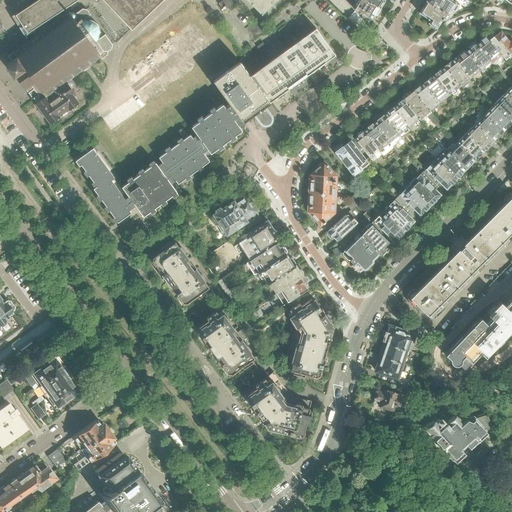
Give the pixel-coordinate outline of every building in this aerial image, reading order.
[(37,0),(29,5),(30,7),(19,15),(25,25),(23,26),(22,25),(21,26),(28,36),(29,36),(28,35),(38,28),(37,27),(78,0),(106,0),(128,26),(156,0),(37,0)] [(262,14),(276,0),(277,1),(277,0),(247,0),(252,5),(262,15),(262,14)] [(377,15),(381,9),(367,0),(356,0),(352,7),(367,23),(370,18),(371,19),(373,16),(377,15)] [(384,0),(367,0),(381,9),(385,2),(385,1),(384,0)] [(450,17),(451,16),(427,0),(419,13),(431,20),(430,22),(430,24),(435,27),(438,27),(442,19),(445,20),(449,18),(450,17)] [(427,0),(451,16),(454,11),(456,11),(458,7),(458,5),(455,4),(456,3),(451,0),(427,0)] [(68,84),(69,83),(72,80),(76,77),(77,77),(81,74),(80,74),(84,71),(90,67),(90,66),(92,65),(91,64),(99,58),(100,59),(101,58),(102,59),(106,56),(108,55),(108,52),(107,52),(112,48),(112,46),(112,44),(113,44),(105,34),(103,35),(101,32),(100,32),(100,30),(99,28),(98,25),(97,24),(95,22),(94,21),(91,20),(92,20),(89,16),(91,15),(87,10),(83,9),(76,14),(74,13),(72,12),(70,13),(68,10),(66,12),(67,14),(59,20),(58,18),(56,19),(57,20),(50,26),(49,25),(46,27),(46,26),(42,29),(42,30),(37,33),(33,36),(30,38),(31,40),(24,45),(23,44),(21,45),(22,46),(15,52),(14,50),(12,51),(13,53),(9,56),(8,55),(8,56),(11,61),(7,64),(26,91),(27,90),(29,93),(28,93),(33,100),(34,99),(36,103),(36,104),(47,96),(47,97),(49,96),(48,95),(55,90),(56,91),(57,90),(57,89),(64,84),(65,85),(66,84),(67,83),(68,84)] [(307,76),(335,55),(316,28),(283,52),(250,76),(269,103),(289,89),(307,76)] [(489,39),(502,55),(506,59),(510,56),(511,58),(511,57),(511,41),(510,41),(509,42),(502,34),(499,34),(494,38),(493,36),(489,39)] [(480,42),(477,45),(493,65),(497,62),(496,60),(502,55),(489,39),(487,36),(485,36),(481,40),(480,42)] [(490,61),(477,45),(476,43),(473,43),(469,46),(469,49),(466,51),(480,70),(482,72),(486,69),(484,66),(490,61)] [(480,70),(466,51),(465,51),(463,51),(459,54),(459,57),(456,59),(470,77),(480,70)] [(470,77),(456,59),(455,58),(444,67),(460,86),(470,77)] [(250,76),(240,62),(213,81),(230,104),(225,107),(223,104),(191,127),(197,135),(193,138),(190,135),(159,157),(163,163),(158,166),(156,162),(145,170),(122,187),(129,196),(125,199),(112,180),(115,178),(93,148),(75,161),(79,166),(81,165),(97,186),(93,188),(118,222),(132,212),(129,209),(135,205),(143,217),(177,192),(171,184),(176,181),(178,184),(210,161),(204,153),(208,150),(211,153),(242,130),(239,126),(243,122),(241,119),(244,123),(249,120),(246,115),(252,111),(261,123),(262,125),(264,125),(267,125),(268,125),(270,124),(271,122),(272,120),(272,118),(271,116),(270,115),(271,114),(272,114),(266,105),(269,103),(250,76)] [(450,94),(460,86),(444,67),(434,75),(450,94)] [(511,80),(503,73),(501,75),(509,83),(511,80)] [(440,102),(450,94),(434,75),(424,83),(440,102)] [(47,96),(36,104),(51,124),(79,103),(74,96),(76,94),(72,89),(72,88),(69,83),(68,84),(67,83),(66,84),(65,85),(64,84),(57,89),(57,90),(56,91),(55,90),(48,95),(49,96),(47,97),(47,96)] [(440,102),(424,83),(414,91),(430,110),(440,102)] [(511,121),(511,103),(499,91),(494,97),(490,93),(495,88),(491,83),(482,92),(486,96),(486,97),(494,104),(511,122),(511,121)] [(511,85),(506,91),(500,84),(496,88),(499,91),(511,103),(511,85)] [(440,122),(430,110),(414,91),(404,99),(419,119),(426,113),(435,124),(440,129),(443,126),(440,122)] [(414,123),(419,119),(404,99),(394,107),(410,126),(413,131),(417,128),(414,123)] [(503,131),(511,122),(494,104),(488,109),(485,106),(481,110),(483,112),(503,131)] [(410,126),(394,107),(384,115),(399,134),(403,131),(405,133),(409,130),(408,128),(410,126)] [(503,131),(483,112),(477,118),(479,119),(476,122),(493,141),(503,131)] [(399,134),(384,115),(374,123),(393,147),(398,154),(401,152),(394,144),(396,143),(402,138),(399,134)] [(484,150),(493,141),(476,122),(467,132),(484,150)] [(386,153),(393,147),(374,123),(363,131),(381,152),(383,150),(386,153)] [(381,152),(363,131),(355,138),(369,156),(373,160),(382,153),(381,152)] [(484,150),(467,132),(457,141),(475,159),(484,150)] [(366,159),(369,156),(355,138),(344,147),(341,143),(334,149),(351,170),(349,172),(352,176),(353,174),(354,176),(362,169),(369,163),(366,159)] [(466,169),(475,159),(457,141),(454,145),(453,143),(447,149),(448,150),(466,169)] [(456,178),(466,169),(448,150),(438,160),(456,178)] [(456,178),(438,160),(435,157),(429,163),(430,164),(425,169),(426,169),(423,172),(440,188),(443,185),(446,189),(456,178)] [(309,180),(336,182),(336,176),(328,166),(327,164),(326,164),(324,162),(323,163),(322,163),(320,164),(318,165),(318,167),(317,168),(310,174),(309,180)] [(441,189),(440,188),(423,172),(423,171),(421,174),(420,173),(415,179),(410,184),(430,205),(440,195),(437,191),(440,188),(441,189)] [(336,192),(336,182),(309,180),(309,184),(309,185),(308,187),(308,189),(308,191),(309,191),(309,192),(336,194),(336,192)] [(354,196),(365,197),(354,183),(349,187),(355,194),(354,196)] [(420,215),(430,205),(410,184),(406,189),(405,188),(401,192),(396,197),(413,214),(414,215),(415,215),(414,214),(416,211),(420,215)] [(335,206),(336,194),(309,192),(309,193),(308,194),(308,196),(307,197),(308,199),(308,200),(308,204),(335,206)] [(477,232),(496,251),(497,250),(498,251),(508,241),(507,240),(508,239),(506,237),(511,230),(511,193),(510,193),(508,194),(506,196),(504,198),(504,201),(504,202),(504,204),(494,215),(495,216),(492,219),(491,217),(477,232)] [(354,207),(365,197),(354,196),(354,198),(347,205),(351,210),(354,207)] [(262,219),(256,212),(257,210),(249,197),(247,197),(236,204),(234,202),(222,210),(221,208),(216,212),(217,213),(214,215),(212,217),(212,218),(212,220),(215,225),(217,225),(218,226),(220,224),(227,235),(244,224),(247,229),(262,219)] [(410,217),(413,214),(396,197),(388,205),(390,207),(385,212),(404,231),(414,221),(410,217)] [(335,206),(308,204),(308,211),(314,218),(315,219),(315,221),(317,223),(318,223),(319,224),(320,225),(323,223),(325,221),(334,212),(335,211),(335,206)] [(404,231),(385,212),(380,217),(378,215),(373,220),(386,234),(384,236),(389,242),(392,239),(394,241),(404,231)] [(343,235),(353,226),(357,222),(354,218),(351,220),(345,214),(330,228),(329,230),(328,232),(332,237),(335,237),(337,239),(338,241),(343,236),(343,235)] [(250,260),(278,242),(281,241),(278,236),(268,221),(245,235),(246,236),(238,241),(250,260)] [(143,222),(133,229),(139,238),(149,230),(143,222)] [(390,243),(389,242),(384,236),(369,222),(365,226),(367,228),(361,234),(379,253),(381,254),(386,249),(386,247),(384,245),(388,241),(390,244),(390,243)] [(353,226),(343,235),(343,236),(346,238),(347,237),(350,239),(355,233),(357,235),(353,238),(355,240),(354,241),(353,240),(351,242),(349,240),(343,247),(346,250),(340,255),(341,258),(345,262),(348,263),(350,260),(354,264),(354,266),(360,272),(373,262),(373,260),(379,253),(361,234),(358,231),(353,226)] [(496,251),(477,232),(465,243),(464,243),(463,243),(462,245),(463,246),(461,248),(459,248),(458,249),(457,250),(458,250),(455,253),(432,276),(433,278),(431,281),(429,279),(419,289),(416,289),(413,290),(411,291),(409,293),(408,295),(407,298),(408,300),(409,302),(411,304),(413,306),(415,306),(418,306),(419,306),(428,315),(429,314),(432,317),(445,304),(443,303),(445,302),(443,300),(450,293),(452,295),(453,294),(454,295),(464,285),(463,284),(465,282),(466,283),(476,273),(475,272),(476,271),(479,273),(486,265),(484,263),(485,262),(486,263),(496,253),(495,252),(496,251)] [(215,283),(181,237),(172,243),(171,241),(161,248),(163,250),(153,257),(153,261),(165,278),(168,277),(170,279),(168,281),(177,294),(183,303),(187,303),(197,296),(198,298),(208,291),(206,289),(215,283)] [(259,271),(286,254),(287,254),(286,253),(287,250),(285,247),(284,247),(282,246),(281,246),(278,242),(250,260),(254,266),(255,266),(259,271)] [(267,282),(296,264),(294,261),(292,259),(291,258),(290,258),(289,258),(286,254),(259,271),(258,272),(262,278),(264,277),(267,282)] [(283,289),(303,275),(296,264),(267,282),(271,288),(272,287),(276,293),(283,289)] [(307,281),(303,275),(283,289),(291,300),(308,289),(306,286),(305,285),(306,284),(307,281)] [(230,291),(221,279),(215,283),(224,295),(230,291)] [(511,298),(506,305),(501,301),(489,314),(493,318),(488,324),(482,318),(451,349),(448,351),(449,352),(446,355),(446,354),(443,357),(448,363),(451,359),(451,360),(451,362),(453,364),(454,365),(456,365),(459,365),(461,364),(464,368),(468,363),(470,365),(480,354),(480,355),(481,353),(486,357),(511,329),(511,298)] [(326,350),(331,335),(333,327),(329,321),(326,323),(323,318),(326,317),(315,300),(311,299),(301,306),(299,303),(290,310),(291,312),(282,318),(293,334),(284,368),(294,370),(293,373),(304,376),(305,374),(317,377),(320,375),(324,358),(325,355),(322,355),(324,350),(326,350)] [(0,319),(9,313),(12,310),(13,307),(8,301),(5,300),(2,302),(1,301),(1,302),(0,303),(0,319)] [(251,359),(260,353),(251,341),(226,307),(215,315),(214,312),(213,313),(206,318),(208,320),(198,327),(198,331),(211,348),(213,347),(216,349),(213,351),(229,373),(232,373),(242,366),(244,369),(253,362),(251,359)] [(385,342),(409,350),(411,343),(413,344),(415,338),(413,335),(412,335),(413,331),(405,321),(400,325),(403,328),(402,332),(399,331),(399,330),(395,328),(395,329),(391,328),(391,327),(390,327),(388,334),(387,335),(385,334),(383,341),(385,342)] [(26,358),(39,349),(33,341),(20,351),(26,358)] [(380,355),(405,362),(407,356),(409,356),(411,351),(409,350),(385,342),(383,348),(381,347),(379,354),(380,355)] [(405,362),(380,355),(380,356),(380,358),(379,359),(377,363),(378,363),(378,364),(375,371),(376,371),(379,372),(379,373),(385,375),(385,374),(386,375),(387,374),(390,376),(391,375),(399,378),(402,370),(404,371),(407,363),(405,362)] [(23,357),(20,360),(24,366),(28,363),(23,357)] [(37,387),(60,371),(57,366),(58,365),(53,359),(52,359),(51,358),(45,363),(46,364),(38,369),(38,368),(32,372),(33,373),(25,379),(31,387),(33,386),(34,388),(36,386),(37,387)] [(6,379),(10,385),(22,377),(17,371),(6,379)] [(37,387),(45,398),(68,382),(65,378),(65,375),(62,372),(60,371),(37,387)] [(309,411),(311,401),(291,396),(282,384),(273,372),(265,378),(255,385),(257,387),(248,394),(247,398),(262,420),(265,418),(267,421),(265,422),(269,429),(297,436),(300,437),(303,435),(306,423),(309,424),(312,412),(309,411)] [(0,383),(0,392),(10,385),(6,379),(0,383)] [(68,382),(45,398),(54,409),(55,410),(61,405),(60,404),(70,397),(71,399),(77,394),(76,393),(77,392),(72,386),(71,386),(68,382)] [(10,385),(0,392),(0,394),(0,395),(3,398),(13,390),(14,390),(10,385)] [(420,391),(411,389),(410,395),(410,396),(410,397),(418,399),(416,404),(417,404),(421,405),(426,403),(429,395),(420,391)] [(407,401),(406,399),(401,398),(402,395),(385,390),(384,393),(377,391),(374,402),(381,404),(380,407),(393,410),(395,409),(401,411),(403,410),(404,407),(405,406),(407,401)] [(496,402),(468,410),(468,411),(471,410),(473,416),(485,412),(498,408),(497,407),(496,402)] [(0,407),(0,422),(12,438),(25,429),(15,414),(16,413),(13,408),(11,409),(6,403),(0,407)] [(44,415),(37,404),(36,403),(29,408),(38,420),(44,415)] [(424,429),(422,430),(453,463),(462,454),(466,458),(472,452),(469,449),(485,434),(493,431),(490,425),(485,412),(473,416),(470,417),(470,416),(466,419),(457,415),(454,418),(452,417),(450,419),(445,423),(442,421),(440,423),(437,419),(436,419),(433,423),(432,422),(430,423),(427,423),(424,426),(424,429)] [(79,450),(106,431),(105,430),(105,429),(103,426),(102,425),(100,424),(98,426),(94,421),(61,445),(63,447),(72,440),(79,450)] [(0,446),(12,438),(0,422),(0,446)] [(106,431),(79,450),(86,460),(77,467),(79,469),(113,444),(114,443),(110,437),(109,435),(107,432),(106,432),(106,431)] [(65,460),(57,449),(47,456),(55,467),(65,460)] [(149,511),(150,511),(148,509),(156,503),(148,492),(146,493),(140,486),(142,484),(120,453),(94,472),(105,487),(108,485),(111,490),(100,498),(95,491),(66,511),(149,511)] [(33,466),(23,473),(36,491),(46,484),(46,483),(53,478),(45,467),(42,469),(39,464),(34,468),(33,466)] [(65,480),(57,469),(52,472),(60,483),(65,480)] [(36,491),(23,473),(16,479),(14,478),(11,481),(11,482),(7,485),(16,497),(27,490),(28,491),(31,489),(38,499),(40,497),(36,491)] [(0,509),(1,511),(8,506),(6,504),(16,497),(7,485),(5,487),(3,487),(0,488),(0,509)]
